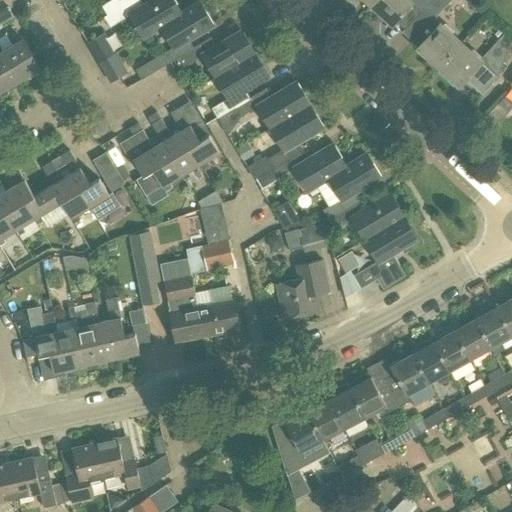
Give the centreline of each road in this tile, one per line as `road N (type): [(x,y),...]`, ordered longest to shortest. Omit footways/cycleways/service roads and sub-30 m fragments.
road 1 (residential): [(24,426),(328,345),(511,238)]
road 2 (secondary): [(511,226),(276,0)]
